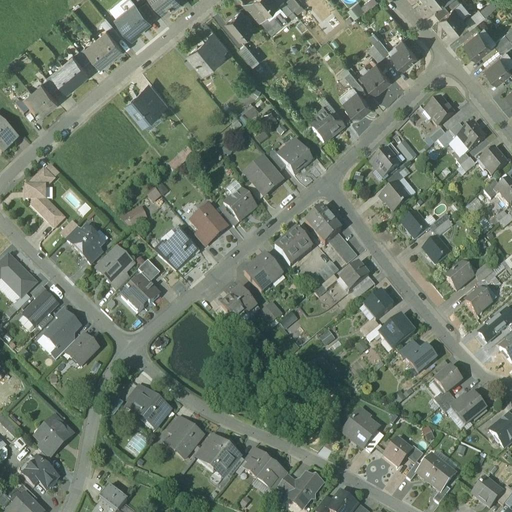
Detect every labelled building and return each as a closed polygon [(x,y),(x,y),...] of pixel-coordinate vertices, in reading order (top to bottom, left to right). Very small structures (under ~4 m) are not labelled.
[(114,17),(131,36),(149,21),(149,20),(137,7),(131,0),(125,0),(120,4),(124,9),(114,17)] [(145,0),(137,7),(149,20),(156,14),(145,0)] [(180,2),(178,0),(153,0),(165,14),(180,2)] [(253,0),(245,7),(258,23),(260,21),(267,16),(266,15),(265,15),(253,0)] [(275,0),(253,0),(265,15),(266,15),(278,4),(275,0)] [(286,0),(284,2),(296,16),(302,10),(293,0),(286,0)] [(375,0),(368,0),(361,6),(365,11),(377,1),(375,0)] [(453,8),(460,3),(457,0),(451,0),(441,9),(434,15),(438,19),(439,20),(453,8)] [(442,0),(437,4),(441,9),(451,0),(442,0)] [(491,0),(480,9),(486,15),(502,2),(500,0),(491,0)] [(292,11),(284,2),(279,6),(287,15),(292,11)] [(460,3),(453,8),(461,17),(468,12),(460,3)] [(353,20),(363,11),(357,4),(347,13),(353,20)] [(461,17),(453,8),(439,20),(451,34),(465,22),(461,17)] [(468,18),(474,25),(485,16),(479,8),(468,18)] [(254,27),(240,11),(225,23),(238,37),(240,39),(254,27)] [(269,19),(267,16),(260,21),(271,34),(287,21),(284,16),(283,17),(278,11),(269,19)] [(296,16),(292,11),(287,15),(291,20),(296,16)] [(120,36),(112,26),(107,30),(115,40),(120,36)] [(479,30),(493,44),(496,40),(482,27),(479,30)] [(107,30),(106,30),(95,39),(110,57),(121,47),(115,40),(107,30)] [(478,32),(465,42),(478,57),(490,47),(478,32)] [(226,50),(213,33),(208,38),(221,54),(226,50)] [(368,38),(374,44),(379,40),(373,34),(368,38)] [(493,44),(498,51),(510,41),(505,35),(493,44)] [(221,54),(208,38),(188,54),(197,64),(204,72),(223,56),(221,54)] [(95,39),(84,47),(93,58),(99,66),(110,57),(95,39)] [(390,52),(379,40),(374,44),(384,57),(390,52)] [(404,44),(391,55),(391,54),(391,55),(403,70),(403,69),(410,63),(410,64),(411,63),(410,62),(416,58),(416,59),(417,58),(402,41),(404,44)] [(511,43),(510,41),(498,51),(501,55),(506,52),(511,47),(511,43)] [(478,57),(465,42),(463,44),(475,59),(478,57)] [(259,61),(245,44),(238,50),(252,67),(259,61)] [(377,62),(384,57),(374,44),(367,50),(377,62)] [(93,58),(85,48),(79,52),(88,62),(93,58)] [(79,52),(74,56),(83,67),(88,62),(79,52)] [(501,55),(484,69),(495,83),(511,71),(508,67),(511,63),(511,59),(506,52),(501,55)] [(74,56),(73,55),(62,64),(77,82),(88,73),(83,67),(74,56)] [(389,81),(372,61),(360,70),(364,75),(362,77),(375,93),(389,81)] [(62,64),(51,73),(61,85),(66,91),(77,82),(62,64)] [(363,88),(349,71),(344,76),(357,93),(363,88)] [(61,85),(52,74),(46,78),(47,79),(55,89),(61,85)] [(55,89),(47,79),(42,83),(50,93),(55,89)] [(42,83),(31,92),(46,110),(57,101),(50,93),(42,83)] [(259,92),(254,88),(248,95),(254,99),(259,92)] [(353,88),(339,100),(342,105),(357,93),(353,88)] [(46,110),(31,92),(20,101),(29,112),(35,119),(46,110)] [(148,101),(141,93),(127,104),(142,122),(156,112),(156,111),(148,101)] [(158,93),(148,101),(156,111),(156,112),(156,113),(167,104),(158,93)] [(370,109),(357,93),(342,105),(356,120),(370,109)] [(335,110),(326,99),(320,104),(329,115),(335,110)] [(440,100),(424,113),(437,129),(453,116),(440,100)] [(29,112),(20,101),(15,106),(24,117),(29,112)] [(253,108),(244,115),(249,120),(257,113),(253,108)] [(275,125),(270,114),(264,116),(268,128),(275,125)] [(329,115),(311,130),(324,145),(342,130),(329,115)] [(17,141),(0,124),(0,154),(2,156),(17,141)] [(484,140),(473,126),(457,139),(469,153),(484,140)] [(449,133),(437,143),(444,150),(455,141),(449,133)] [(409,162),(417,156),(404,141),(396,147),(409,162)] [(311,163),(295,144),(279,158),(286,167),(294,177),(311,163)] [(399,157),(390,145),(384,151),(385,152),(386,152),(394,161),(399,157)] [(279,158),(273,151),(267,157),(279,171),(286,167),(279,158)] [(494,151),(489,155),(488,155),(479,162),(492,178),(506,166),(505,166),(504,166),(499,160),(500,159),(494,151)] [(394,161),(386,152),(385,152),(371,165),(378,174),(381,172),(386,177),(398,167),(394,161)] [(281,182),(262,161),(244,176),(251,184),(262,197),(281,182)] [(475,168),(469,161),(458,170),(465,177),(475,168)] [(51,166),(44,173),(53,181),(59,175),(51,166)] [(44,172),(29,186),(29,190),(44,190),(44,191),(53,181),(44,172)] [(359,186),(362,178),(356,175),(352,184),(359,186)] [(398,175),(385,186),(390,191),(396,186),(399,184),(400,183),(401,183),(403,181),(398,175)] [(511,185),(508,180),(498,188),(493,192),(495,195),(496,196),(499,194),(504,200),(502,201),(503,201),(505,200),(509,205),(508,207),(508,208),(510,206),(510,207),(511,205),(511,186),(511,185)] [(162,196),(167,192),(161,184),(155,189),(162,196)] [(262,197),(251,184),(247,188),(258,201),(262,197)] [(495,184),(483,193),(489,200),(495,195),(493,192),(498,188),(495,184)] [(402,193),(396,186),(390,191),(380,200),(382,199),(387,204),(384,206),(385,206),(393,215),(400,209),(401,209),(403,208),(402,207),(409,202),(402,193)] [(29,190),(25,190),(25,202),(29,202),(44,202),(44,201),(44,191),(44,190),(29,190)] [(151,203),(161,197),(156,190),(147,196),(151,203)] [(256,209),(240,190),(223,205),(232,217),(238,224),(256,209)] [(44,202),(29,202),(29,206),(47,223),(56,214),(44,201),(44,202)] [(232,217),(223,205),(218,209),(228,220),(232,217)] [(226,228),(208,207),(194,220),(202,230),(199,233),(208,243),(208,244),(226,228)] [(139,211),(126,217),(131,226),(144,221),(139,211)] [(341,234),(321,211),(305,225),(325,248),(338,236),(341,234)] [(56,214),(47,223),(54,230),(63,221),(56,214)] [(423,225),(415,215),(402,226),(414,242),(428,231),(428,230),(426,232),(421,226),(423,225)] [(494,222),(489,215),(481,221),(487,228),(494,222)] [(511,220),(508,216),(498,224),(503,229),(511,221),(511,220)] [(445,217),(428,231),(432,235),(449,221),(445,217)] [(451,227),(447,223),(432,235),(436,240),(451,227)] [(61,236),(65,241),(77,230),(72,225),(61,236)] [(77,230),(65,241),(70,246),(81,234),(77,230)] [(70,246),(69,246),(78,255),(94,238),(86,230),(81,234),(70,246)] [(199,252),(182,232),(165,246),(165,247),(173,257),(176,260),(179,257),(185,264),(199,252)] [(311,251),(296,232),(275,250),(290,269),(311,251)] [(208,243),(199,233),(194,237),(203,247),(208,243)] [(338,236),(329,245),(347,267),(357,259),(338,236)] [(94,238),(78,255),(87,264),(87,263),(99,252),(103,247),(94,238)] [(436,240),(422,251),(435,266),(448,255),(446,256),(442,251),(444,249),(436,240)] [(165,246),(163,243),(154,252),(166,263),(173,257),(165,247),(165,246)] [(290,269),(275,250),(270,254),(285,272),(290,269)] [(133,268),(117,251),(95,272),(112,287),(123,276),(124,276),(133,268)] [(99,252),(87,263),(91,267),(103,256),(99,252)] [(285,272),(270,254),(266,258),(281,276),(285,272)] [(176,260),(173,257),(166,263),(176,272),(185,264),(179,257),(176,260)] [(7,286),(22,272),(8,258),(0,266),(0,280),(1,280),(7,286)] [(281,276),(266,258),(255,267),(272,287),(282,278),(281,276)] [(146,264),(138,273),(149,284),(158,276),(146,264)] [(339,273),(332,265),(319,276),(326,284),(339,273)] [(462,265),(453,272),(452,272),(444,278),(456,292),(473,278),(462,265)] [(345,277),(339,282),(350,295),(368,280),(357,266),(345,277)] [(272,287),(255,267),(244,276),(261,296),(272,287)] [(485,268),(474,277),(479,283),(490,274),(485,268)] [(35,285),(22,272),(7,286),(21,300),(25,295),(35,285)] [(490,274),(479,283),(475,287),(479,291),(490,283),(495,290),(500,286),(490,274)] [(124,276),(123,276),(112,287),(117,293),(129,281),(124,276)] [(338,283),(334,278),(322,287),(326,293),(338,283)] [(138,290),(134,285),(127,293),(126,292),(125,293),(126,294),(121,299),(137,315),(147,306),(148,307),(159,297),(145,283),(138,290)] [(42,288),(32,298),(36,302),(45,294),(46,293),(42,288)] [(241,291),(231,300),(248,320),(259,311),(241,291)] [(490,304),(479,291),(465,303),(475,316),(490,304)] [(45,294),(36,302),(22,317),(35,329),(37,327),(48,316),(57,307),(45,294)] [(30,300),(25,295),(21,300),(5,316),(10,321),(30,300)] [(380,295),(363,309),(373,321),(375,324),(393,310),(380,295)] [(248,320),(231,300),(221,308),(238,329),(248,320)] [(282,318),(272,305),(259,317),(269,329),(282,318)] [(63,309),(55,318),(59,322),(66,315),(67,316),(68,314),(63,309)] [(507,326),(511,322),(511,320),(505,312),(478,334),(486,343),(507,326)] [(293,314),(280,324),(285,331),(298,320),(293,314)] [(67,316),(66,315),(59,322),(43,338),(57,351),(58,352),(69,340),(80,329),(67,316)] [(48,316),(37,327),(41,331),(53,320),(48,316)] [(383,332),(378,337),(392,354),(414,336),(400,319),(383,332)] [(373,321),(359,332),(365,339),(379,328),(375,324),(373,321)] [(379,328),(365,339),(370,344),(378,337),(383,332),(379,328)] [(327,332),(319,339),(325,347),(334,340),(327,332)] [(73,345),(69,349),(74,353),(87,341),(82,336),(73,345)] [(511,339),(499,350),(511,364),(511,363),(511,339)] [(69,340),(58,352),(57,351),(51,357),(56,362),(69,349),(73,345),(69,340)] [(98,351),(87,340),(87,341),(74,353),(71,356),(81,367),(98,351)] [(367,350),(362,344),(356,349),(361,355),(367,350)] [(412,345),(398,357),(402,363),(404,361),(404,360),(405,358),(406,359),(416,350),(412,345)] [(436,363),(425,350),(419,354),(416,350),(406,359),(405,358),(404,360),(404,361),(406,362),(406,363),(418,377),(436,363)] [(440,375),(448,366),(444,362),(435,370),(440,375)] [(230,367),(226,363),(222,369),(226,372),(230,367)] [(450,370),(433,384),(441,394),(443,397),(447,394),(461,383),(450,370)] [(441,394),(433,384),(428,388),(436,398),(441,394)] [(138,388),(127,402),(130,404),(127,409),(131,412),(145,394),(138,388)] [(229,413),(236,400),(226,392),(218,403),(220,406),(219,409),(229,413)] [(159,406),(145,395),(146,394),(145,394),(131,412),(155,431),(170,413),(160,405),(159,406)] [(436,398),(432,402),(439,410),(452,400),(447,394),(443,397),(441,394),(436,398)] [(472,396),(465,402),(463,400),(456,405),(449,411),(450,412),(452,410),(465,425),(473,418),(475,420),(485,412),(472,396)] [(452,400),(439,410),(444,416),(450,412),(449,411),(456,405),(452,400)] [(360,412),(342,435),(363,450),(375,435),(364,426),(369,420),(360,412)] [(0,417),(0,424),(13,436),(19,429),(3,415),(0,417)] [(511,416),(509,418),(511,420),(504,426),(501,422),(489,433),(504,450),(511,443),(511,416)] [(179,419),(168,433),(173,437),(174,437),(185,424),(179,419)] [(55,420),(38,438),(44,444),(42,447),(51,456),(52,455),(71,436),(55,420)] [(202,438),(185,424),(174,437),(173,437),(165,447),(174,454),(179,448),(188,455),(202,438)] [(375,435),(363,450),(370,455),(384,439),(377,432),(375,435)] [(211,438),(196,456),(200,460),(206,453),(207,455),(217,443),(211,438)] [(217,443),(207,455),(206,453),(200,460),(199,461),(215,473),(217,471),(224,477),(238,459),(217,443)] [(402,450),(395,444),(384,458),(397,469),(405,459),(411,452),(410,452),(404,447),(402,450)] [(51,456),(42,447),(38,451),(41,455),(48,462),(53,457),(52,455),(51,456)] [(423,456),(413,448),(410,452),(411,452),(405,459),(415,467),(416,465),(423,456)] [(253,452),(245,462),(249,465),(257,455),(253,452)] [(48,462),(41,455),(36,460),(38,463),(41,465),(42,464),(49,472),(54,467),(48,462)] [(270,464),(258,455),(257,455),(249,465),(244,472),(257,481),(270,464)] [(421,469),(416,475),(428,485),(443,466),(431,457),(421,469)] [(31,458),(17,471),(23,477),(38,463),(36,460),(34,461),(31,458)] [(42,464),(41,465),(38,463),(23,477),(34,488),(38,484),(46,492),(57,480),(49,472),(42,464)] [(270,464),(257,481),(269,491),(281,475),(282,474),(270,464)] [(415,467),(405,479),(410,483),(416,475),(421,469),(416,465),(415,467)] [(443,466),(428,485),(439,493),(440,494),(445,488),(455,476),(443,466)] [(281,475),(269,491),(274,495),(278,489),(286,479),(281,475)] [(487,481),(480,477),(475,484),(479,487),(480,486),(482,487),(487,481)] [(305,478),(299,486),(298,488),(289,499),(288,501),(301,511),(309,502),(313,501),(312,497),(320,487),(315,483),(312,484),(305,478)] [(298,488),(286,479),(278,489),(289,499),(298,488)] [(501,493),(487,481),(482,487),(480,486),(479,487),(472,495),(489,509),(495,501),(502,493),(501,493)] [(511,495),(511,491),(506,487),(501,493),(502,493),(495,501),(502,507),(511,495)] [(440,494),(439,493),(432,501),(439,506),(450,492),(445,488),(440,494)] [(9,501),(0,490),(0,502),(4,507),(9,501)] [(119,511),(126,503),(108,490),(99,501),(102,503),(94,511),(119,511)] [(356,507),(340,495),(332,505),(327,511),(328,511),(353,511),(357,508),(356,507)] [(39,511),(25,497),(10,511),(39,511)] [(325,499),(314,511),(327,511),(332,505),(325,499)]
